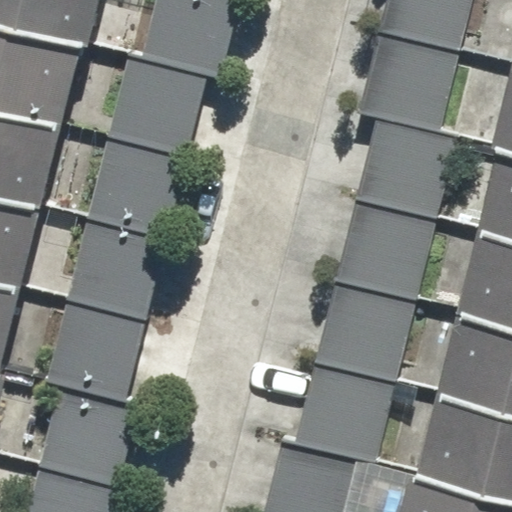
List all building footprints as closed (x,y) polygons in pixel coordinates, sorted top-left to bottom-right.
[(0,0),(0,19),(213,74),(221,76),(240,0),(0,0)] [(511,0),(387,0),(381,31),(511,61),(511,0)] [(213,74),(0,19),(0,109),(191,158),(213,74)] [(511,61),(381,31),(362,113),(372,115),(378,116),(511,147),(511,61)] [(191,158),(0,109),(0,195),(170,239),(191,158)] [(511,147),(378,116),(372,115),(353,198),(358,199),(511,234),(511,147)] [(170,239),(0,195),(0,286),(149,324),(170,239)] [(511,234),(358,199),(353,198),(335,278),(340,280),(511,319),(511,234)] [(511,319),(340,280),(335,278),(316,361),(321,362),(511,406),(511,319)] [(149,324),(0,286),(0,371),(128,404),(149,324)] [(511,406),(321,362),(316,361),(297,442),(511,491),(511,406)] [(128,404),(0,371),(0,456),(108,484),(119,487),(140,407),(128,404)] [(511,511),(511,491),(297,442),(279,438),(261,511),(511,511)] [(108,484),(0,456),(0,511),(112,511),(119,487),(108,484)]
